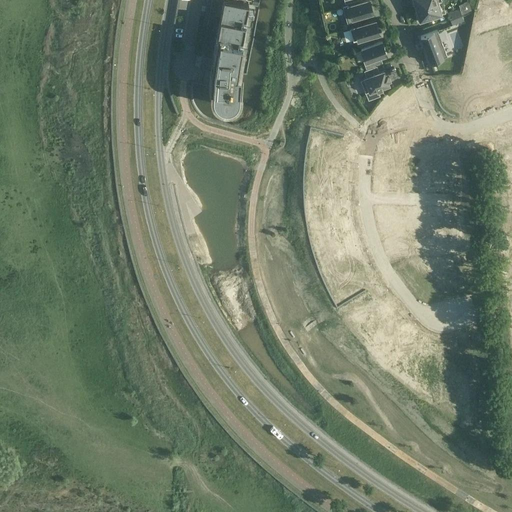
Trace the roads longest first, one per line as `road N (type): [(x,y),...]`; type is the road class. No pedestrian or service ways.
road 1 (primary): [(422,511),(371,482),(245,370),(191,279),(161,154),(159,69),(170,0)]
road 2 (primary): [(148,0),(135,146),(173,290),(224,376),(279,434),(379,511)]
road 3 (residential): [(458,314),(417,314),(379,255),(368,220),(371,137),(427,111)]
